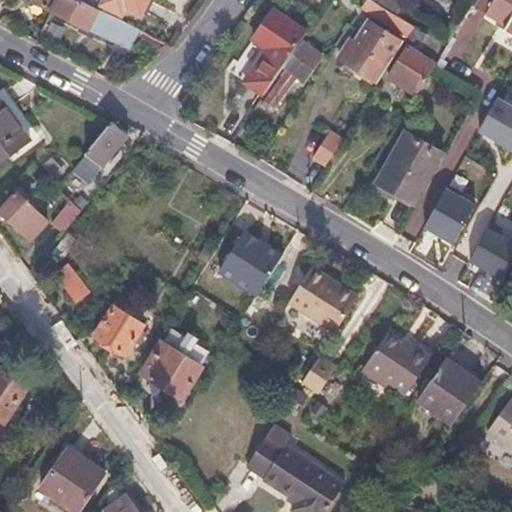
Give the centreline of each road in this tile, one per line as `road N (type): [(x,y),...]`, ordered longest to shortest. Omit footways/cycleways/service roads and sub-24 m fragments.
road 1 (residential): [(134,110),(511,341)]
road 2 (residential): [(187,511),(0,258)]
road 3 (residential): [(0,40),(134,110)]
road 4 (residential): [(134,110),(224,0)]
